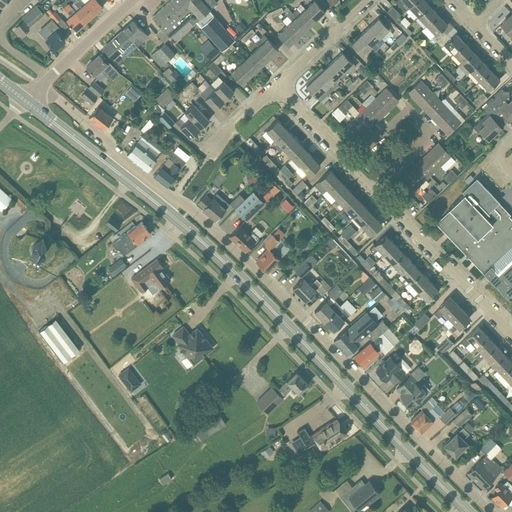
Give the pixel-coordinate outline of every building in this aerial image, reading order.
[(80,8),(76,12),(85,22),(94,14),(91,11),(81,0),(73,0),(80,8)] [(89,0),(85,4),(91,11),(94,14),(103,6),(98,0),(89,0)] [(216,3),(214,0),(171,0),(152,17),(159,24),(170,37),(189,20),(192,24),(196,21),(200,25),(212,15),(208,11),(210,9),(216,3)] [(314,0),(313,0),(305,8),(316,20),(325,11),(314,0)] [(416,0),(410,7),(418,16),(430,5),(424,0),(416,0)] [(85,22),(76,12),(69,4),(64,9),(68,13),(71,16),(66,21),(70,26),(71,25),(76,30),(85,22)] [(386,11),(395,20),(400,14),(392,5),(386,11)] [(418,16),(427,25),(438,14),(430,5),(418,16)] [(22,18),(30,27),(44,14),(36,6),(29,11),(22,18)] [(292,13),(296,17),(306,28),(316,20),(305,8),(301,12),(297,8),(292,13)] [(50,15),(57,22),(61,18),(55,11),(50,15)] [(292,20),(287,25),(298,37),(306,28),(296,17),(292,13),(291,12),(287,15),(292,20)] [(511,13),(501,24),(511,35),(511,33),(511,13)] [(432,37),(437,42),(446,33),(442,29),(448,23),(447,23),(438,14),(427,25),(435,35),(432,37)] [(200,25),(222,50),(234,39),(212,15),(200,25)] [(379,17),(370,26),(380,37),(389,28),(379,17)] [(52,19),(39,31),(46,39),(46,40),(54,49),(65,40),(57,31),(61,28),(52,19)] [(133,20),(123,30),(138,46),(148,36),(133,20)] [(15,27),(22,35),(28,29),(21,21),(15,27)] [(398,24),(404,30),(407,27),(406,26),(403,23),(401,21),(398,24)] [(243,23),(237,28),(240,32),(246,27),(243,23)] [(298,37),(287,25),(278,34),(288,45),(298,37)] [(370,26),(361,35),(371,45),(376,50),(380,46),(375,41),(380,37),(370,26)] [(252,28),(247,33),(250,37),(256,32),(252,28)] [(138,46),(123,30),(104,47),(114,58),(121,51),(126,56),(138,46)] [(445,45),(453,53),(465,42),(456,33),(457,33),(456,32),(451,38),(446,33),(437,42),(442,48),(445,45)] [(247,33),(241,39),(245,42),(250,37),(247,33)] [(259,46),(258,47),(269,58),(278,49),(268,38),(265,35),(256,43),(259,46)] [(371,45),(361,35),(351,43),(362,54),(371,45)] [(209,40),(200,48),(211,60),(220,53),(209,40)] [(395,42),(389,47),(393,51),(398,46),(395,42)] [(453,53),(462,63),(473,52),(465,42),(453,53)] [(157,50),(167,61),(174,54),(164,43),(157,50)] [(231,44),(226,49),(230,52),(235,47),(231,44)] [(258,47),(249,55),(260,66),(269,58),(258,47)] [(393,51),(389,47),(384,52),(388,56),(393,51)] [(230,52),(226,49),(221,54),(224,57),(230,52)] [(343,52),(333,60),(344,71),(347,75),(356,66),(343,52)] [(470,71),(470,72),(482,61),(473,52),(462,63),(458,66),(466,74),(470,71)] [(98,78),(103,73),(112,82),(121,74),(109,61),(107,62),(99,54),(87,66),(98,78)] [(249,55),(240,63),(251,75),(260,66),(249,55)] [(370,64),(374,68),(379,62),(376,59),(370,64)] [(333,60),(324,69),(335,80),(337,82),(341,79),(338,76),(344,71),(333,60)] [(208,66),(216,75),(222,70),(213,61),(208,66)] [(470,72),(479,81),(491,70),(482,61),(470,72)] [(251,75),(240,63),(231,72),(242,83),(251,75)] [(362,65),(357,69),(364,77),(369,72),(362,65)] [(167,76),(171,70),(167,67),(162,73),(167,76)] [(442,69),(448,76),(450,73),(445,67),(442,69)] [(175,69),(167,77),(181,91),(189,83),(175,69)] [(313,75),(315,77),(326,89),(331,84),(334,86),(337,82),(335,80),(324,69),(321,72),(319,70),(313,75)] [(491,70),(479,81),(488,90),(500,79),(500,78),(499,79),(491,70)] [(434,79),(442,87),(448,81),(440,73),(434,79)] [(326,89),(315,77),(313,75),(308,80),(310,83),(306,86),(316,97),(317,96),(321,101),(330,93),(326,89)] [(358,76),(353,81),(356,84),(361,80),(358,76)] [(219,77),(210,85),(224,100),(234,91),(224,80),(223,81),(219,77)] [(358,88),(364,94),(372,86),(366,80),(358,88)] [(408,92),(418,103),(431,90),(421,80),(408,92)] [(89,87),(99,96),(104,90),(94,81),(89,87)] [(186,86),(195,95),(200,90),(192,81),(186,86)] [(356,84),(353,81),(347,86),(351,90),(356,84)] [(459,82),(457,85),(463,92),(466,89),(459,82)] [(210,85),(210,84),(201,93),(205,98),(215,109),(224,100),(210,85)] [(195,95),(186,86),(180,92),(188,101),(195,95)] [(155,100),(163,108),(175,96),(168,88),(155,100)] [(386,88),(376,98),(388,111),(399,101),(386,88)] [(491,97),(486,102),(489,105),(504,121),(511,114),(511,98),(510,101),(508,98),(509,98),(509,91),(504,90),(502,88),(495,94),(494,95),(495,96),(493,98),(491,97)] [(98,98),(87,89),(82,96),(92,104),(98,98)] [(418,103),(428,113),(441,101),(431,90),(418,103)] [(472,101),(477,107),(487,97),(482,92),(472,101)] [(340,93),(335,98),(338,101),(343,97),(340,93)] [(454,99),(462,107),(468,102),(460,93),(454,99)] [(352,96),(348,99),(356,111),(360,108),(352,96)] [(338,101),(335,98),(330,103),(327,100),(323,104),(329,110),(338,101)] [(341,103),(347,109),(352,105),(346,98),(341,103)] [(376,98),(365,108),(378,121),(388,111),(376,98)] [(428,113),(438,123),(451,111),(441,101),(428,113)] [(343,113),(347,109),(341,103),(337,107),(343,113)] [(185,113),(200,128),(210,119),(195,104),(185,113)] [(504,121),(489,105),(484,110),(488,114),(474,126),(479,132),(480,131),(488,139),(498,130),(496,128),(504,121)] [(99,126),(104,129),(113,118),(98,106),(89,118),(99,126)] [(360,113),(355,117),(368,130),(378,121),(365,108),(360,113)] [(451,111),(438,123),(447,134),(460,121),(451,111)] [(159,118),(168,128),(174,122),(165,113),(159,118)] [(176,121),(176,123),(190,137),(200,128),(185,113),(176,121)] [(368,130),(355,117),(345,127),(357,140),(368,130)] [(154,122),(150,118),(141,129),(145,133),(154,122)] [(277,119),(266,130),(275,139),(286,129),(277,119)] [(295,138),(286,129),(275,139),(272,143),(280,151),(295,138)] [(136,143),(127,154),(147,171),(157,159),(155,158),(163,148),(145,133),(136,143)] [(303,147),(295,138),(284,148),(292,157),(303,147)] [(250,145),(255,151),(259,147),(254,142),(250,145)] [(438,143),(428,153),(440,165),(445,171),(455,161),(450,156),(451,156),(438,143)] [(303,147),(292,157),(301,166),(312,156),(303,147)] [(181,168),(186,162),(173,151),(154,176),(167,187),(181,169),(181,168)] [(428,153),(417,162),(430,175),(440,165),(428,153)] [(312,156),(301,166),(307,172),(303,176),(305,179),(320,165),(312,156)] [(270,160),(267,163),(272,169),(276,166),(270,160)] [(417,162),(407,172),(419,185),(430,175),(417,162)] [(339,179),(330,169),(319,180),(328,189),(339,179)] [(451,170),(447,174),(453,180),(457,176),(451,170)] [(216,185),(224,176),(218,172),(210,181),(216,185)] [(419,185),(407,172),(397,182),(409,195),(419,185)] [(259,173),(250,174),(252,182),(260,181),(259,173)] [(283,173),(280,176),(284,181),(288,178),(283,173)] [(447,174),(443,177),(449,184),(453,180),(447,174)] [(470,174),(465,179),(468,183),(474,178),(473,177),(471,175),(470,174)] [(293,183),(288,178),(284,181),(290,187),(293,183)] [(347,188),(339,179),(328,189),(336,198),(347,188)] [(298,193),(304,187),(307,184),(303,180),(293,189),(297,194),(298,193)] [(279,190),(274,185),(268,191),(273,196),(279,190)] [(0,208),(2,210),(12,199),(0,188),(0,208)] [(356,197),(347,188),(336,198),(345,207),(356,197)] [(431,189),(427,193),(433,199),(437,195),(431,189)] [(484,273),(511,245),(511,218),(497,203),(499,202),(486,189),(474,200),(473,199),(471,200),(465,193),(449,208),(450,209),(436,223),(483,273),(484,273)] [(244,199),(235,209),(247,220),(264,203),(253,191),(244,199)] [(205,194),(198,203),(204,208),(203,209),(216,220),(230,204),(217,193),(211,199),(205,194)] [(427,193),(423,197),(429,203),(433,199),(427,193)] [(244,199),(240,194),(230,204),(235,209),(244,199)] [(317,200),(312,194),(304,202),(309,208),(313,204),(317,200)] [(364,206),(356,197),(345,207),(353,216),(364,206)] [(293,207),(286,199),(281,204),(288,212),(293,207)] [(318,209),(313,204),(309,208),(314,212),(318,209)] [(364,206),(353,216),(362,225),(373,215),(364,206)] [(382,224),(373,215),(362,225),(371,234),(382,224)] [(106,222),(116,231),(121,225),(111,216),(106,222)] [(325,216),(321,219),(326,225),(330,222),(325,216)] [(121,238),(113,244),(122,256),(145,238),(145,237),(151,233),(142,222),(136,226),(135,225),(120,237),(121,238)] [(334,227),(330,222),(326,225),(331,230),(334,227)] [(340,233),(346,240),(356,231),(349,224),(340,233)] [(229,236),(246,252),(259,237),(252,231),(249,233),(240,225),(229,236)] [(273,233),(279,239),(284,234),(278,228),(273,233)] [(256,261),(262,267),(268,272),(275,265),(277,265),(280,263),(279,260),(281,258),(285,254),(275,245),(279,240),(273,234),(271,236),(264,244),(269,248),(256,261)] [(379,249),(383,254),(395,243),(386,234),(378,241),(375,245),(370,249),(374,253),(379,249)] [(341,235),(337,238),(343,244),(346,240),(341,235)] [(331,237),(311,252),(317,259),(336,244),(331,237)] [(357,251),(346,240),(343,244),(353,255),(357,251)] [(30,250),(30,251),(30,252),(31,253),(31,254),(31,255),(32,255),(33,256),(34,257),(35,258),(36,258),(37,258),(38,259),(39,259),(40,258),(42,258),(42,257),(43,257),(44,256),(45,255),(45,254),(46,253),(46,252),(46,251),(46,250),(46,249),(46,248),(46,247),(45,246),(44,245),(44,244),(43,244),(42,243),(41,243),(39,242),(38,242),(36,243),(35,243),(34,244),(33,244),(32,245),(32,246),(31,246),(31,247),(31,248),(30,249),(30,250)] [(395,243),(383,254),(392,263),(403,253),(395,243)] [(511,245),(484,273),(507,297),(511,292),(511,245)] [(392,263),(401,273),(412,262),(403,253),(392,263)] [(311,254),(305,260),(306,261),(312,267),(318,262),(311,254)] [(121,258),(106,271),(110,276),(126,264),(121,258)] [(163,271),(161,269),(163,266),(157,258),(131,278),(142,292),(149,286),(145,281),(149,278),(153,283),(154,282),(159,289),(171,280),(164,271),(163,271)] [(304,259),(293,268),(296,271),(302,277),(312,267),(306,261),(305,260),(304,259)] [(362,263),(368,269),(372,266),(365,259),(362,263)] [(402,283),(405,287),(410,282),(421,271),(412,262),(401,273),(406,278),(402,283)] [(368,269),(373,275),(377,271),(372,266),(368,269)] [(410,282),(419,291),(430,281),(421,271),(410,282)] [(379,281),(385,288),(389,284),(383,277),(379,281)] [(293,288),(305,301),(312,294),(316,290),(315,290),(322,284),(317,279),(311,285),(304,278),(300,281),(293,288)] [(370,278),(365,283),(370,289),(375,284),(370,278)] [(430,281),(419,291),(428,301),(439,290),(430,281)] [(328,293),(334,299),(343,291),(337,284),(328,293)] [(389,284),(385,288),(391,294),(395,290),(389,284)] [(386,293),(378,286),(370,294),(377,301),(386,293)] [(397,300),(403,307),(407,303),(401,296),(397,300)] [(445,312),(450,317),(460,307),(450,297),(443,304),(440,306),(441,307),(435,313),(439,317),(445,312)] [(340,305),(324,321),(334,331),(356,309),(347,299),(340,305)] [(314,311),(324,321),(340,305),(335,300),(329,305),(325,301),(314,311)] [(407,303),(403,307),(408,312),(412,309),(407,303)] [(455,322),(449,328),(453,333),(459,327),(460,327),(463,324),(470,317),(460,307),(450,317),(455,322)] [(378,324),(378,323),(375,321),(367,312),(347,329),(334,340),(346,354),(359,343),(357,341),(366,333),(372,340),(378,335),(383,330),(378,324)] [(430,318),(424,313),(414,323),(418,327),(419,329),(430,318)] [(56,318),(39,331),(62,362),(63,362),(72,372),(87,360),(79,350),(80,349),(56,318)] [(413,335),(419,329),(418,327),(415,324),(409,330),(413,335)] [(173,335),(179,343),(178,344),(188,356),(189,355),(199,356),(201,357),(213,347),(197,328),(190,334),(183,326),(173,335)] [(478,326),(462,342),(470,351),(475,346),(487,335),(478,326)] [(372,340),(355,355),(363,364),(378,351),(375,347),(378,345),(385,353),(394,345),(382,332),(378,336),(378,335),(372,340)] [(487,335),(475,346),(480,351),(475,356),(479,361),(485,355),(496,345),(487,335)] [(447,336),(436,347),(441,352),(453,342),(447,336)] [(496,345),(485,355),(494,365),(505,354),(496,345)] [(449,354),(458,363),(462,359),(454,350),(449,354)] [(390,356),(376,370),(379,373),(378,374),(378,375),(381,378),(382,378),(383,377),(386,381),(389,378),(394,384),(405,373),(403,371),(405,370),(407,372),(411,368),(402,358),(401,359),(400,358),(400,357),(396,353),(391,357),(390,356)] [(511,361),(505,354),(494,365),(503,374),(511,365),(511,361)] [(464,361),(459,365),(466,372),(471,368),(464,361)] [(411,375),(397,388),(403,394),(401,396),(405,401),(406,404),(409,405),(410,406),(417,400),(419,401),(429,391),(429,390),(424,385),(423,385),(420,388),(415,383),(417,381),(415,379),(424,371),(418,365),(409,374),(411,375)] [(511,365),(503,374),(511,383),(511,382),(511,365)] [(128,368),(119,375),(124,382),(133,374),(128,368)] [(471,368),(466,372),(473,380),(478,375),(471,368)] [(279,389),(284,395),(293,387),(299,393),(309,384),(296,371),(287,381),(279,389)] [(483,382),(488,388),(493,384),(487,378),(483,382)] [(488,388),(497,397),(501,393),(493,384),(488,388)] [(257,402),(268,413),(283,399),(272,387),(257,402)] [(501,393),(497,397),(507,406),(511,402),(501,393)] [(463,396),(440,418),(445,423),(456,413),(458,414),(463,409),(469,402),(463,396)] [(479,409),(483,406),(477,398),(473,401),(479,409)] [(422,409),(411,420),(422,432),(439,415),(432,407),(434,405),(429,399),(420,407),(422,409)] [(467,408),(453,420),(459,426),(466,419),(472,414),(467,408)] [(195,431),(201,440),(226,424),(220,415),(195,431)] [(301,438),(293,443),(298,452),(315,441),(321,451),(347,434),(337,418),(310,436),(305,428),(297,432),(301,438)] [(463,427),(445,445),(450,450),(449,452),(453,455),(454,455),(455,455),(467,443),(463,439),(469,433),(463,427)] [(275,428),(266,428),(266,436),(275,436),(275,428)] [(491,437),(480,448),(486,455),(487,455),(498,445),(491,437)] [(268,446),(259,452),(263,457),(272,451),(268,446)] [(486,455),(468,473),(483,488),(496,475),(496,474),(501,469),(491,458),(490,459),(487,455),(486,455)] [(511,462),(503,471),(511,479),(511,462)] [(159,478),(164,485),(172,479),(168,473),(159,478)] [(361,479),(340,496),(353,511),(358,507),(359,508),(366,502),(367,504),(380,494),(369,481),(365,484),(361,479)] [(498,490),(492,496),(502,506),(511,495),(511,493),(510,492),(511,489),(511,484),(507,480),(503,484),(500,482),(495,487),(498,490)] [(310,511),(330,511),(321,502),(310,511)]
